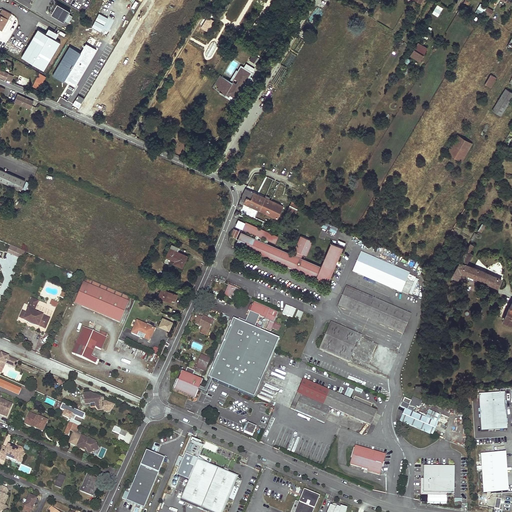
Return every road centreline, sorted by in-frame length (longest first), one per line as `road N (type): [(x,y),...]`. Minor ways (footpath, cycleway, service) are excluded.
road 1 (residential): [(155,410),(156,387),(233,217),(235,189),(0,79)]
road 2 (residential): [(405,511),(155,410)]
